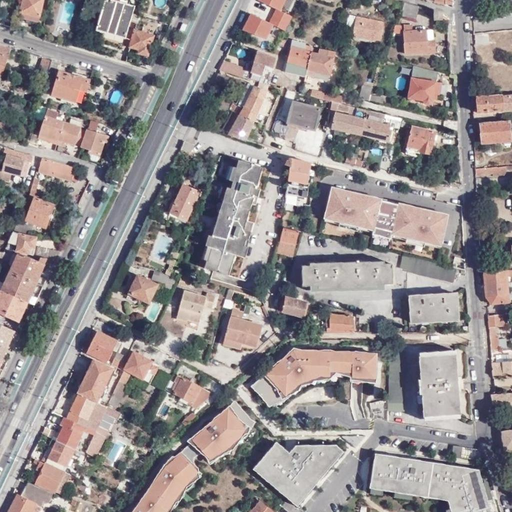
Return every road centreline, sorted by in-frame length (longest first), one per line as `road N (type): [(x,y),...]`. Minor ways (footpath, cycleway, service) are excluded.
road 1 (residential): [(0,503),(245,0)]
road 2 (residential): [(487,441),(460,13)]
road 3 (primary): [(220,0),(113,220)]
road 4 (primary): [(113,220),(5,425)]
road 5 (primary): [(18,431),(113,220)]
road 6 (unknown): [(249,279),(275,163),(181,131)]
road 7 (residential): [(103,171),(26,332)]
road 8 (residential): [(0,33),(147,79)]
road 9 (residential): [(356,458),(387,430),(487,441)]
